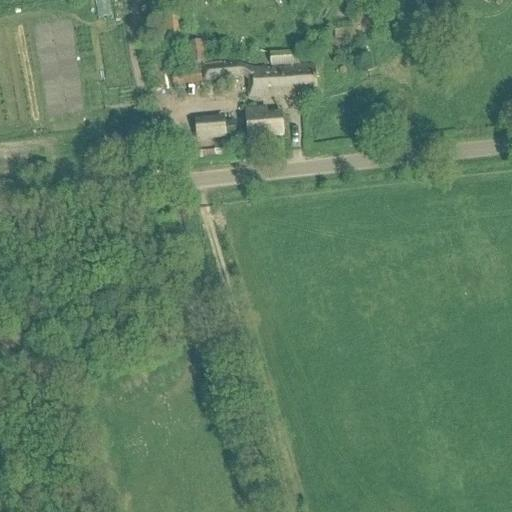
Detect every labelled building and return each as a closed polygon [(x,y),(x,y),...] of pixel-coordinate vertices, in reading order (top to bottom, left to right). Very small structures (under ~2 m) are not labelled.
[(139,9),(146,89),(190,85),(188,59),(214,57),(209,3),(139,9)] [(392,32),(407,29),(403,7),(388,10),(392,32)] [(298,54),(270,56),(271,69),(299,67),(298,54)] [(314,68),(265,72),(255,72),(239,65),(203,68),(204,84),(243,80),(247,84),(249,104),(267,102),(316,99),(314,68)] [(272,109),(245,111),(247,142),(285,138),(283,113),(272,114),(272,109)] [(196,123),(198,143),(226,141),(224,120),(196,123)]
